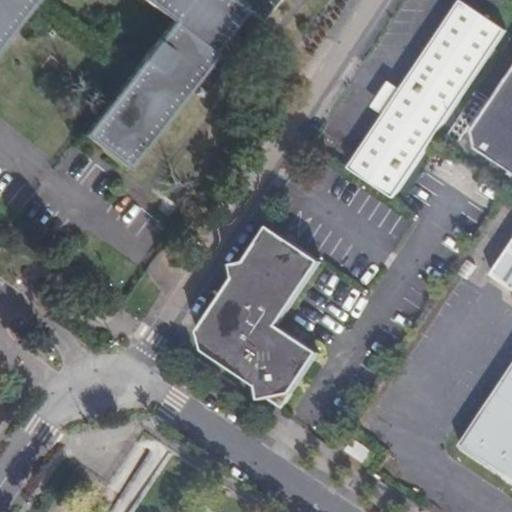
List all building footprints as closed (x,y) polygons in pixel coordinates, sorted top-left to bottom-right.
[(211,52),(208,50),(239,11),(252,21),(269,0),(0,0),(0,37),(28,2),(122,74),(78,131),(120,166),(211,52)] [(459,0),(348,167),(392,197),(505,31),(459,0)] [(511,73),(473,132),(476,150),(511,173),(511,73)] [(280,403),(281,405),(318,348),(280,323),(322,259),(269,223),(245,260),(232,263),(234,274),(199,328),(202,346),(255,382),(259,397),(268,396),(280,403)] [(511,241),(491,273),(511,287),(511,363),(459,443),(511,479),(511,241)] [(353,438),(344,450),(365,464),(374,451),(353,438)]
